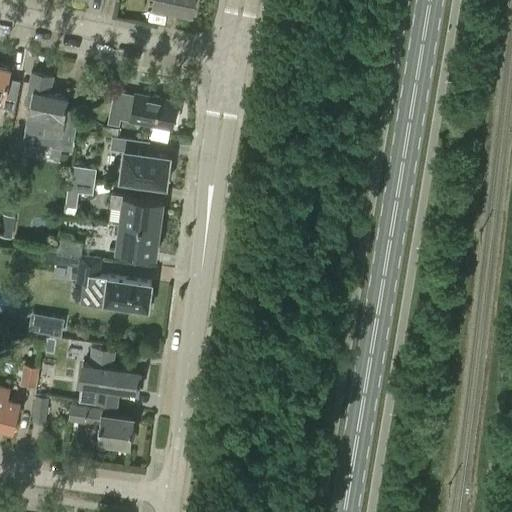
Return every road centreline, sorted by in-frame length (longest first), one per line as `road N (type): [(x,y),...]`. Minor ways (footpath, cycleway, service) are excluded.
road 1 (primary): [(343,511),(428,0)]
road 2 (residential): [(169,494),(230,61)]
road 3 (residential): [(230,61),(0,11)]
road 4 (residential): [(169,494),(0,468)]
